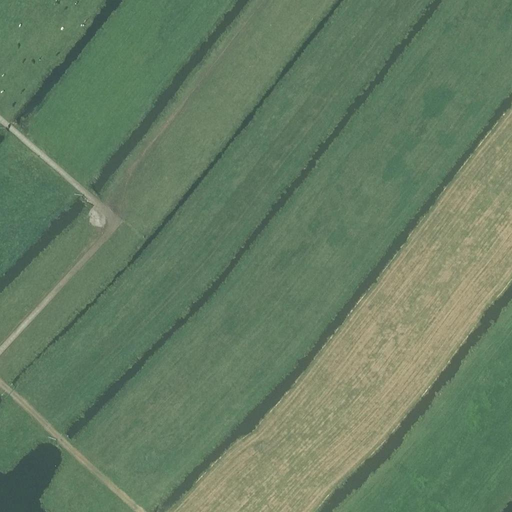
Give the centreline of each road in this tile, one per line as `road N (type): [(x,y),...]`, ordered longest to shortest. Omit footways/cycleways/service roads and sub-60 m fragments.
road 1 (track): [(0,351),(113,218),(0,118)]
road 2 (track): [(0,380),(144,511)]
